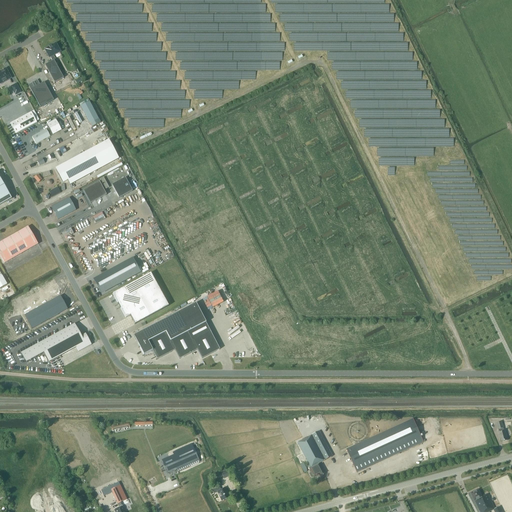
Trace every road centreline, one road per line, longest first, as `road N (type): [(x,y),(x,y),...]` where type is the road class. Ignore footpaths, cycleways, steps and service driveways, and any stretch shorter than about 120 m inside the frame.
road 1 (tertiary): [(32,207),(115,359),(130,370),(511,373)]
road 2 (tertiary): [(511,456),(302,511)]
